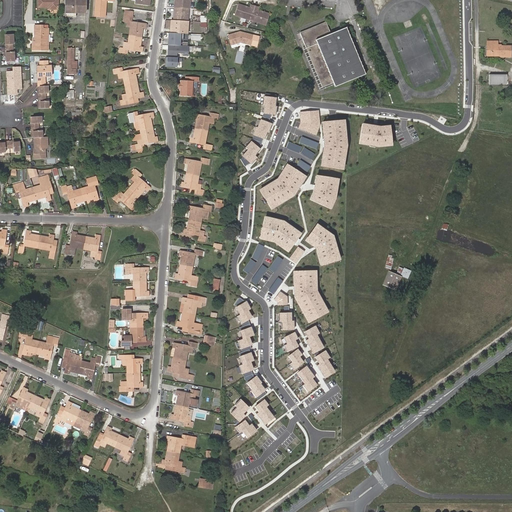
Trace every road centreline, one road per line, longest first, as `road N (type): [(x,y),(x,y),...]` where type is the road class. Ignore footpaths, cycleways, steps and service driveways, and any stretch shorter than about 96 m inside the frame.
road 1 (residential): [(468,0),(464,122),(450,129),(424,116),(302,102),(287,113),(269,162),(247,184),(233,270),(263,303),(267,370),(314,433)]
road 2 (residential): [(162,0),(153,72),(172,143),(168,220)]
road 3 (residential): [(168,220),(153,400)]
road 4 (residential): [(153,400),(131,416),(0,357)]
road 5 (residential): [(0,217),(168,220)]
road 6 (residential): [(378,451),(393,477),(424,496),(511,497)]
